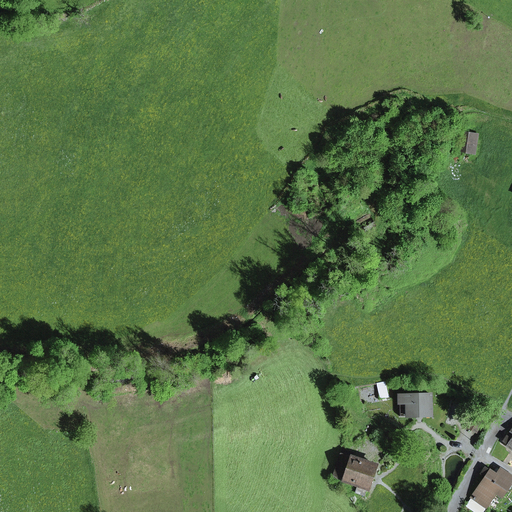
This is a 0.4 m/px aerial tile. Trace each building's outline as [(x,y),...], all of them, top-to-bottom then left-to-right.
[(477,135),(460,132),(457,151),(474,154),(477,135)] [(392,382),(367,386),(369,405),(395,401),(392,382)] [(431,416),(431,395),(399,395),(400,417),(431,416)] [(475,414),(468,427),(477,431),(483,418),(475,414)] [(507,436),(503,442),(511,448),(511,428),(510,431),(511,433),(511,437),(511,439),(507,436)] [(356,493),(365,496),(368,487),(373,473),(375,465),(341,454),(336,466),(333,477),(358,486),(356,493)] [(501,497),(511,481),(511,476),(500,469),(496,475),(486,468),(482,474),(485,477),(481,483),(495,493),(501,497)] [(471,498),(486,508),(495,493),(481,483),(471,498)] [(473,511),(483,511),(486,508),(471,498),(466,507),(473,511)]
